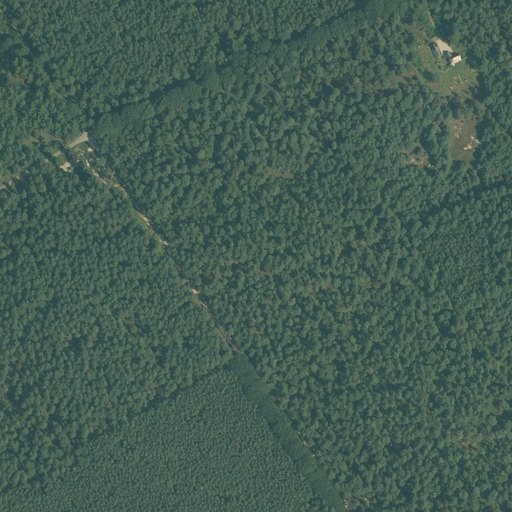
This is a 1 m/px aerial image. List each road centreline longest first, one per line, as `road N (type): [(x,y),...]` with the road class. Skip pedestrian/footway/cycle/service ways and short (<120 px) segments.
road 1 (unclassified): [(87,136),(406,0)]
road 2 (track): [(0,494),(240,360)]
road 3 (track): [(94,146),(240,360)]
road 4 (track): [(240,360),(348,511)]
road 5 (track): [(90,134),(0,4)]
